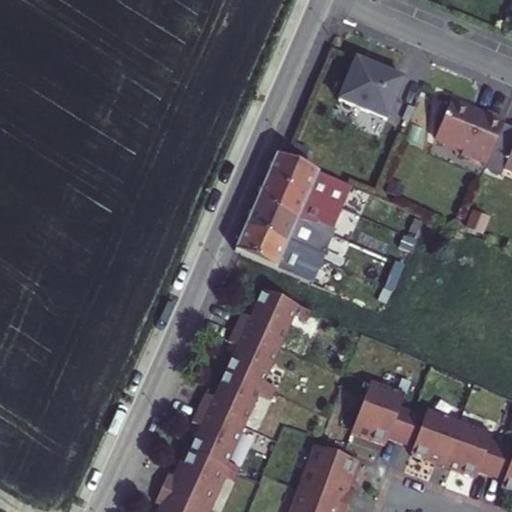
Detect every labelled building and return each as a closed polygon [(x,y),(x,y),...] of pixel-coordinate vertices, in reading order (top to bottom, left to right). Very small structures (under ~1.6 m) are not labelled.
[(355,53),(338,94),(387,114),(405,73),(355,53)] [(475,156),(499,167),(511,134),(511,119),(501,114),(499,118),(464,103),(449,140),(476,152),(475,156)] [(511,180),(511,134),(499,167),(496,174),(511,180)] [(275,150),(264,173),(349,210),(360,185),(275,150)] [(264,173),(254,196),(339,234),(349,210),(264,173)] [(254,196),(242,224),(326,261),(339,234),(254,196)] [(242,224),(232,247),(315,285),(326,261),(242,224)] [(309,310),(260,288),(248,316),(239,312),(225,342),(234,346),(208,401),(200,397),(185,428),(194,432),(170,484),(161,480),(147,511),(202,511),(217,481),(225,484),(230,473),(222,469),(255,396),(263,399),(268,388),(260,384),(293,312),(305,318),(309,310)] [(376,384),(357,429),(366,433),(363,441),(387,451),(391,443),(416,453),(413,460),(439,469),(442,460),(457,466),(454,475),(480,484),(483,477),(509,486),(506,494),(511,495),(511,448),(496,443),(498,437),(432,413),(430,419),(404,409),(409,396),(376,384)] [(357,429),(353,437),(363,441),(366,433),(357,429)] [(349,511),(355,500),(346,496),(358,467),(320,453),(296,511),(349,511)] [(442,460),(439,469),(454,475),(457,466),(442,460)]
